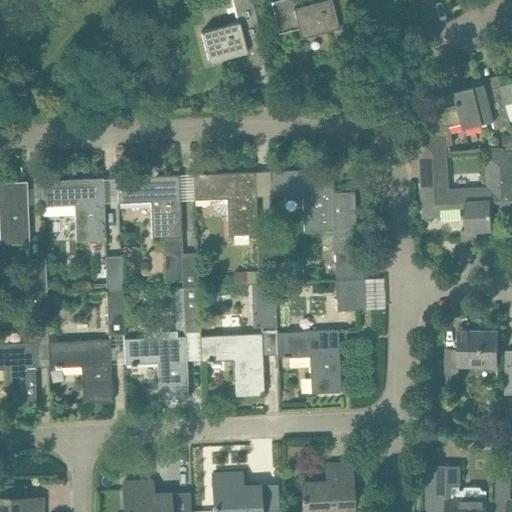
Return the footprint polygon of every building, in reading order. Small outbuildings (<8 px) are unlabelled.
[(267,63),(250,0),(232,0),(238,22),(201,32),(209,62),(239,54),(243,69),(267,63)] [(335,45),(359,39),(348,0),(321,0),(303,5),(302,0),(279,0),(270,2),(278,33),(298,28),(300,38),(331,30),(335,45)] [(511,82),(500,86),(504,105),(505,105),(511,102),(511,82)] [(462,124),(464,129),(492,122),(494,129),(510,125),(505,105),(504,105),(500,86),(485,90),(484,84),(454,92),(458,105),(437,110),(439,118),(442,129),(444,129),(462,124)] [(422,122),(423,138),(445,136),(444,129),(442,129),(439,118),(422,122)] [(420,158),(446,155),(445,136),(423,138),(419,138),(419,145),(420,158)] [(511,152),(486,153),(488,187),(491,213),(511,212),(511,152)] [(446,155),(420,158),(423,217),(441,216),(440,208),(465,207),(466,230),(461,230),(461,241),(477,240),(476,231),(492,230),(491,213),(488,187),(448,190),(448,181),(446,155)] [(334,252),(335,281),(364,279),(362,249),(355,249),(355,243),(356,243),(356,236),(355,236),(355,230),(354,192),(332,193),(331,169),(281,171),(281,170),(275,170),(275,171),(269,171),(270,197),(302,196),(304,232),(331,231),(332,253),(334,252)] [(193,175),(194,200),(226,199),(228,236),(257,234),(255,172),(205,174),(205,173),(199,173),(199,174),(193,175)] [(123,177),(117,178),(118,203),(150,202),(151,239),(166,238),(168,282),(182,282),(182,287),(198,286),(197,253),(182,253),(179,175),(128,177),(128,176),(123,177)] [(42,207),(43,207),(43,216),(74,215),(76,242),(105,241),(103,178),(52,180),(47,180),(47,181),(41,181),(42,207)] [(0,182),(0,245),(29,244),(27,182),(0,182)] [(257,250),(258,284),(274,283),(273,249),(257,250)] [(104,257),(106,290),(122,290),(121,256),(104,257)] [(28,260),(30,294),(46,293),(45,259),(28,260)] [(246,272),(234,273),(234,285),(247,285),(246,272)] [(364,279),(335,281),(337,311),(365,310),(364,279)] [(276,317),(274,283),(258,284),(260,317),(276,317)] [(199,320),(198,286),(182,287),(183,321),(199,320)] [(124,323),(122,290),(106,290),(107,324),(124,323)] [(48,326),(46,293),(30,294),(31,327),(48,326)] [(209,322),(200,323),(201,335),(214,335),(213,327),(209,322)] [(143,338),(123,339),(124,365),(157,363),(158,400),(188,399),(186,361),(185,337),(184,337),(176,337),(176,332),(161,333),(160,328),(143,328),(143,338)] [(337,330),(275,333),(276,358),(309,357),(310,394),(340,392),(337,330)] [(458,366),(497,367),(498,332),(458,331),(458,349),(446,349),(445,381),(458,381),(458,366)] [(199,336),(200,362),(233,360),(234,397),(264,395),(263,376),(261,333),(199,336)] [(47,342),(48,368),(81,367),(82,403),(112,402),(109,340),(47,342)] [(0,370),(5,370),(6,407),(36,405),(33,343),(0,344),(0,370)] [(511,447),(511,435),(501,436),(501,448),(511,447)] [(352,511),(350,464),(326,465),(327,482),(303,483),(303,482),(302,482),(303,511),(352,511)] [(486,500),(486,490),(482,490),(480,487),(465,487),(463,490),(459,490),(459,465),(427,465),(426,511),(494,511),(494,500),(486,500)] [(494,500),(494,511),(511,511),(511,499),(508,499),(508,498),(510,498),(510,471),(495,470),(494,500)] [(260,511),(260,504),(259,485),(257,485),(258,486),(241,487),(241,473),(213,474),(213,473),(212,474),(213,511),(260,511)] [(124,482),(123,482),(124,511),(190,511),(191,511),(189,511),(170,511),(170,493),(168,493),(168,494),(152,495),(151,481),(124,482)] [(18,487),(0,487),(0,511),(41,511),(41,499),(18,499),(18,487)]
